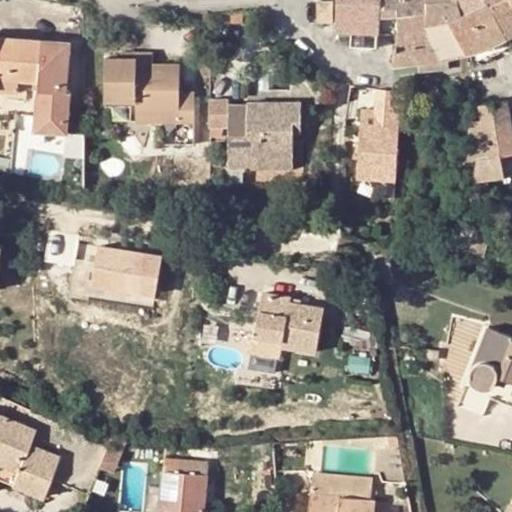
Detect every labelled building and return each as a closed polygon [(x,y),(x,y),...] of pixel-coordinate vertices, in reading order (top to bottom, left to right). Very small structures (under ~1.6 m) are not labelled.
[(338,0),(339,31),(373,33),(382,34),(382,16),(382,0),(338,0)] [(382,0),(382,16),(398,16),(429,13),(428,2),(428,0),(382,0)] [(464,14),(459,0),(428,0),(428,2),(441,1),(468,54),(487,50),(509,38),(488,2),(464,14)] [(459,0),(464,14),(488,2),(487,0),(459,0)] [(511,0),(487,0),(488,2),(509,38),(511,36),(511,0)] [(317,1),(316,22),(332,22),(333,1),(317,1)] [(428,2),(429,13),(429,28),(424,45),(419,63),(449,59),(468,54),(441,1),(428,2)] [(429,13),(398,16),(398,36),(397,45),(394,66),(419,63),(424,45),(429,28),(429,13)] [(398,36),(398,16),(382,16),(382,34),(398,36)] [(0,38),(0,78),(22,80),(42,81),(40,114),(72,116),(73,90),(69,89),(71,42),(0,38)] [(485,59),(511,46),(511,44),(509,38),(487,50),(468,54),(470,62),(474,61),(485,59)] [(124,53),(124,59),(139,59),(139,67),(154,67),(154,53),(124,53)] [(180,115),(180,124),(196,125),(196,93),(181,93),(181,68),(154,67),(139,67),(139,59),(124,59),(108,59),(107,102),(138,103),(139,114),(180,115)] [(419,73),(450,69),(449,59),(419,63),(419,73)] [(0,89),(21,91),(22,80),(0,78),(0,89)] [(405,92),(377,91),(377,111),(363,110),(361,143),(360,158),(359,177),(397,179),(400,113),(405,112),(405,92)] [(440,100),(440,118),(455,119),(459,118),(458,114),(459,101),(440,100)] [(230,105),(230,168),(250,168),(250,158),(296,158),(296,134),(296,124),(302,124),(303,102),(249,102),(249,105),(230,105)] [(487,129),(511,126),(507,102),(482,105),(483,119),(474,120),(459,201),(484,199),(482,179),(488,179),(487,164),(487,129)] [(72,116),(40,114),(39,129),(71,131),(72,116)] [(180,115),(139,114),(139,124),(180,124),(180,115)] [(472,114),(458,114),(459,118),(455,119),(455,129),(470,129),(471,123),(472,114)] [(511,153),(511,128),(511,126),(487,129),(487,164),(488,179),(507,176),(502,155),(511,153)] [(465,153),(467,141),(454,139),(451,154),(464,157),(465,153)] [(250,158),(250,168),(295,168),(296,158),(250,158)] [(484,199),(459,201),(458,206),(490,202),(489,189),(488,179),(482,179),(484,199)] [(96,244),(92,287),(159,292),(163,249),(96,244)] [(264,293),(257,335),(285,340),(284,345),(318,350),(325,308),(302,304),(302,299),(264,293)] [(511,336),(487,327),(464,386),(511,404),(511,336)] [(285,340),(257,335),(250,335),(248,349),(283,355),(284,345),(285,340)] [(252,352),(248,365),(277,373),(281,360),(252,352)] [(51,478),(60,481),(69,460),(31,444),(36,430),(0,414),(0,478),(44,496),(51,478)] [(60,481),(88,494),(94,480),(99,468),(107,447),(80,435),(69,460),(60,481)] [(388,437),(391,447),(400,445),(398,436),(388,437)] [(125,445),(110,440),(107,447),(99,468),(114,474),(125,445)] [(164,471),(178,472),(179,460),(165,459),(164,471)] [(164,471),(161,511),(204,511),(207,475),(178,472),(164,471)] [(314,473),(312,495),(371,499),(373,478),(314,473)] [(375,511),(376,500),(371,499),(312,495),(311,511),(375,511)]
